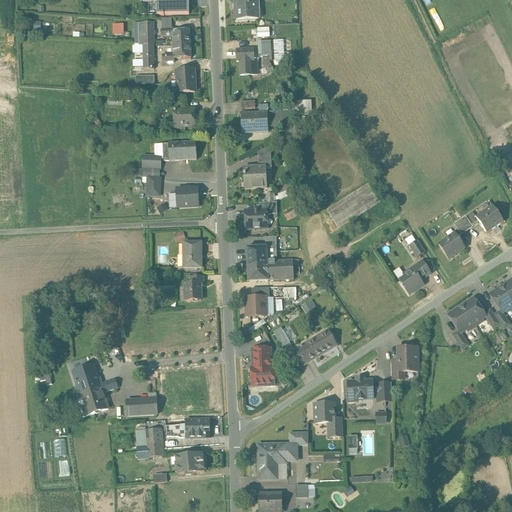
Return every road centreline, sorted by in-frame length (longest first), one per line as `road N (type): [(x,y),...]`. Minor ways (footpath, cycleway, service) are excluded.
road 1 (residential): [(213,0),(234,439)]
road 2 (residential): [(511,249),(234,439)]
road 3 (track): [(223,222),(0,232)]
